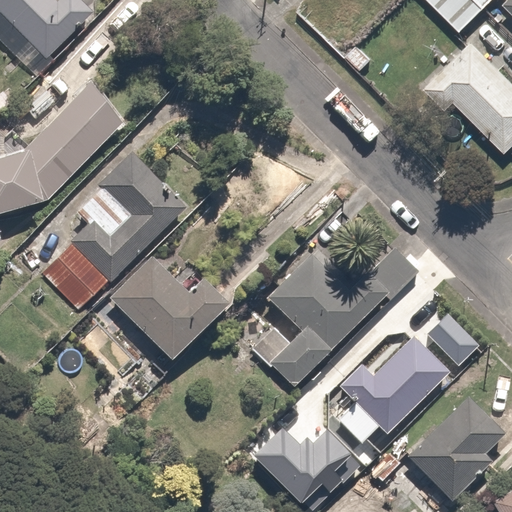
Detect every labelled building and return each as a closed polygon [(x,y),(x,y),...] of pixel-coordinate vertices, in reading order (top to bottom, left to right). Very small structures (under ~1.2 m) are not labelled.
[(0,0),(0,12),(49,58),(97,7),(90,0),(0,0)] [(510,153),(511,150),(511,76),(477,42),(429,89),(450,111),(459,101),(510,153)] [(20,147),(0,152),(0,209),(42,199),(126,106),(87,72),(79,81),(61,66),(6,127),(24,143),(20,147)] [(183,195),(126,144),(70,207),(83,218),(67,235),(73,240),(43,273),(83,308),(183,195)] [(391,289),(366,266),(351,281),(317,248),(269,297),(300,326),(290,336),(273,320),(251,344),(296,387),(391,289)] [(150,251),(106,298),(166,356),(226,293),(206,274),(191,291),(150,251)] [(342,411),(336,417),(363,443),(381,424),(386,430),(448,365),(411,329),(372,370),(359,358),(337,381),(354,398),(342,411)] [(511,435),(467,391),(403,453),(447,498),(511,435)] [(379,483),(403,458),(389,444),(365,469),(379,483)] [(511,511),(511,488),(493,501),(500,511),(511,511)]
